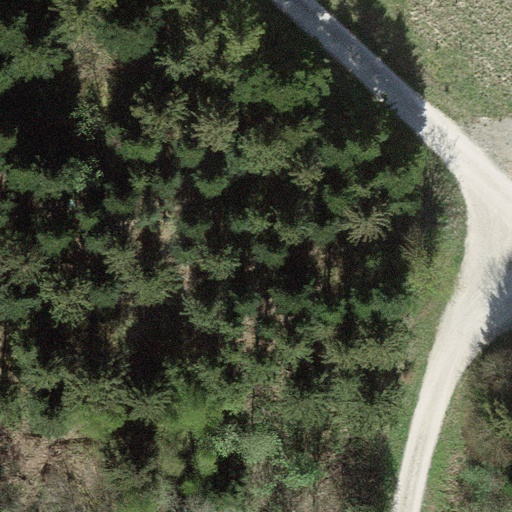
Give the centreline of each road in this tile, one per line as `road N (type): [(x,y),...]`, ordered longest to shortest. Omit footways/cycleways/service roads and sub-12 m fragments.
road 1 (track): [(398,511),(440,351),(508,184)]
road 2 (track): [(508,184),(299,0)]
